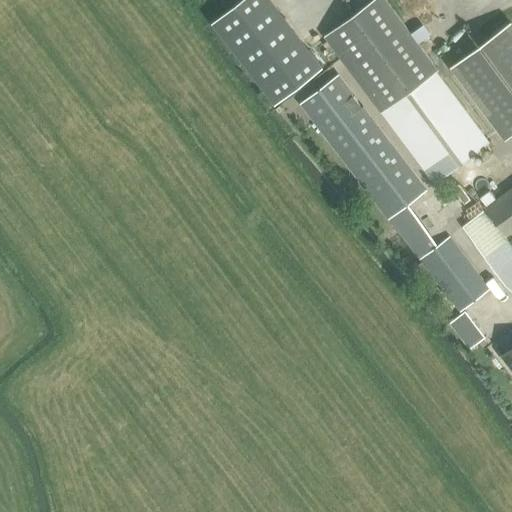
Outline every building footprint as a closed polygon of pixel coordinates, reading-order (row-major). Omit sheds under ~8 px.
[(240,0),(214,18),(275,103),(326,66),(278,0),(240,0)] [(386,0),(373,0),(327,35),(384,110),(437,182),(488,144),(436,72),(438,70),(386,0)] [(511,21),(451,67),(505,139),(511,134),(511,21)] [(302,103),(390,217),(421,258),(461,310),(489,288),(450,236),(438,245),(407,204),(425,190),(338,75),(302,103)] [(511,188),(486,208),(509,238),(511,235),(511,188)] [(511,243),(486,208),(462,227),(505,285),(511,291),(511,243)] [(450,322),(471,349),(486,337),(466,310),(450,322)]
